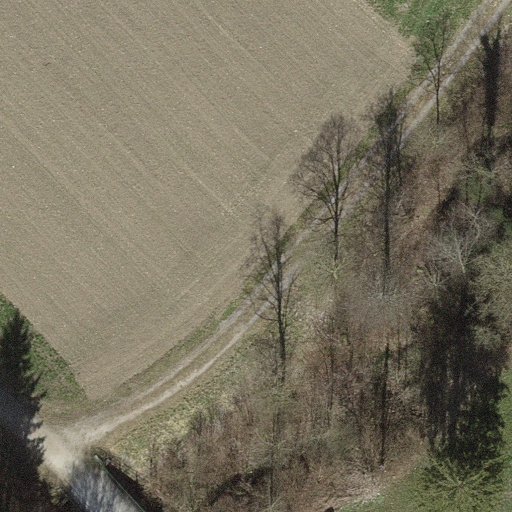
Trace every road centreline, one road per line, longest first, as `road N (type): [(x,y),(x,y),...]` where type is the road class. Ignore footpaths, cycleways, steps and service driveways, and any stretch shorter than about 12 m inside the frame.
road 1 (track): [(56,449),(176,380),(244,321),(496,0)]
road 2 (track): [(114,511),(0,400)]
